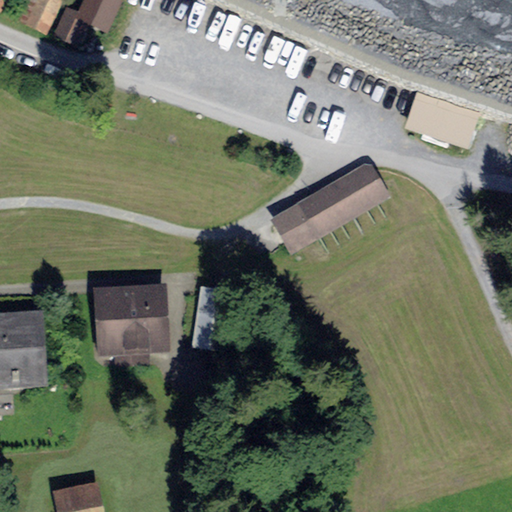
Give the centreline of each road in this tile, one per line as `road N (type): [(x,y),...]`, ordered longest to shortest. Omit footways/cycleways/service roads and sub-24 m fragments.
road 1 (track): [(0,204),(84,206),(221,237),(245,230),(343,164),(386,160)]
road 2 (track): [(386,160),(0,31)]
road 3 (track): [(511,336),(447,207),(386,160)]
road 4 (track): [(386,160),(511,193)]
